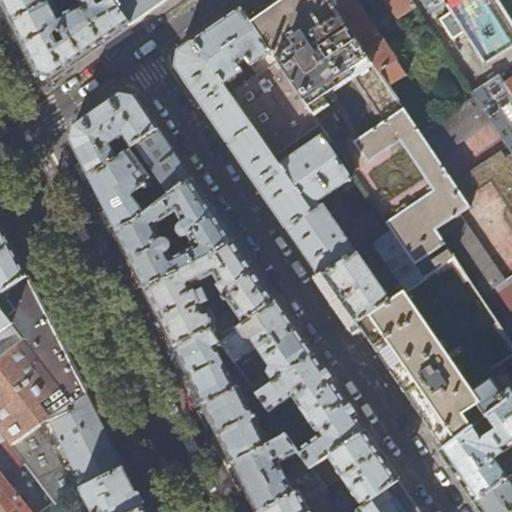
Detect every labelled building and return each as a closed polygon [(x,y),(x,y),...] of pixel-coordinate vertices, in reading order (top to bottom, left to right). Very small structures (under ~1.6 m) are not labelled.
[(0,0),(0,1),(20,41),(23,47),(38,77),(53,80),(76,64),(110,40),(130,26),(113,1),(99,10),(95,2),(98,0),(0,0)] [(111,0),(113,1),(130,26),(148,14),(167,0),(111,0)] [(287,0),(267,15),(252,25),(277,62),(258,76),(231,96),(274,158),(321,127),(315,118),(331,107),(321,92),(350,70),(385,123),(339,154),(392,233),(425,281),(457,259),(436,229),(460,213),(469,206),(465,199),(453,182),(436,156),(421,133),(389,86),(331,0),(287,0)] [(417,10),(410,0),(331,0),(389,86),(406,74),(356,0),(385,0),(400,22),(417,10)] [(511,23),(497,0),(410,0),(417,10),(419,9),(413,0),(445,0),(452,11),(441,19),(454,38),(465,31),(486,64),(511,46),(511,23)] [(217,26),(194,42),(225,87),(244,73),(239,66),(247,61),(258,76),(277,62),(252,25),(242,9),(217,26)] [(231,96),(225,87),(194,42),(184,49),(180,53),(177,68),(236,154),(288,229),(313,214),(280,167),(274,158),(231,96)] [(477,101),(507,81),(501,72),(471,92),(474,97),(477,101)] [(477,101),(490,120),(507,146),(511,153),(511,78),(507,81),(477,101)] [(132,149),(137,145),(159,129),(136,96),(121,93),(75,126),(71,141),(79,156),(90,178),(99,174),(119,159),(111,146),(124,136),(132,149)] [(436,156),(490,120),(477,101),(474,97),(421,133),(436,156)] [(159,129),(137,145),(167,191),(169,193),(171,197),(194,180),(176,154),(159,129)] [(313,214),(288,229),(305,254),(321,278),(357,256),(323,206),(320,208),(318,204),(343,187),(347,194),(358,186),(324,136),(280,167),(313,214)] [(137,145),(132,149),(119,159),(99,174),(90,178),(92,183),(117,232),(135,224),(145,216),(136,203),(147,196),(153,196),(159,192),(161,196),(167,191),(137,145)] [(511,153),(507,146),(453,182),(465,199),(491,182),(511,213),(511,153)] [(194,180),(171,197),(155,209),(145,216),(135,224),(117,232),(128,254),(146,289),(217,254),(236,241),(194,180)] [(155,209),(171,197),(169,193),(160,198),(158,197),(151,202),(155,209)] [(505,280),(460,213),(436,229),(457,259),(481,296),(505,280)] [(0,308),(71,403),(88,394),(58,335),(8,237),(0,221),(0,308)] [(407,293),(425,281),(392,233),(374,245),(407,293)] [(176,347),(211,330),(219,342),(278,303),(256,271),(236,241),(217,254),(146,289),(157,310),(176,347)] [(390,305),(357,256),(321,278),(343,310),(356,329),(359,326),(390,305)] [(394,302),(400,298),(395,292),(390,296),(394,302)] [(405,294),(400,298),(394,302),(390,305),(359,326),(402,390),(443,451),(507,405),(502,397),(491,379),(472,392),(405,294)] [(278,303),(219,342),(235,364),(253,352),(256,357),(260,354),(269,366),(268,373),(250,385),(257,394),(314,356),(300,335),(278,303)] [(0,431),(6,440),(12,447),(71,403),(0,308),(0,431)] [(235,364),(219,342),(211,330),(176,347),(187,370),(205,404),(249,382),(241,372),(231,377),(227,368),(235,364)] [(314,356),(257,394),(259,396),(264,403),(270,412),(292,397),(320,437),(299,451),(299,452),(311,469),(366,431),(333,383),(314,356)] [(250,385),(249,382),(205,404),(217,428),(234,463),(288,436),(270,412),(264,403),(255,407),(260,416),(256,419),(247,402),(259,396),(257,394),(250,385)] [(511,390),(502,397),(507,405),(443,451),(441,453),(454,472),(475,503),(511,478),(498,458),(511,449),(511,390)] [(71,403),(12,447),(54,503),(125,469),(100,418),(88,394),(71,403)] [(366,431),(311,469),(322,483),(318,485),(322,494),(328,492),(327,491),(324,484),(328,484),(340,475),(363,510),(373,502),(400,481),(383,456),(366,431)] [(299,451),(288,436),(234,463),(249,493),(258,511),(262,511),(295,496),(279,463),(299,452),(299,451)] [(54,503),(12,447),(6,440),(0,444),(0,511),(44,511),(54,504),(59,511),(74,511),(80,509),(81,511),(136,511),(145,508),(142,501),(125,469),(54,503)] [(308,490),(318,485),(322,483),(311,469),(300,475),(308,490)] [(511,511),(511,478),(475,503),(481,511),(511,511)] [(400,481),(373,502),(379,511),(421,511),(414,502),(400,481)] [(328,492),(322,494),(318,485),(308,490),(295,496),(262,511),(342,511),(333,499),(328,492)] [(355,511),(342,493),(333,499),(342,511),(355,511)] [(379,511),(373,502),(363,510),(360,511),(379,511)]
